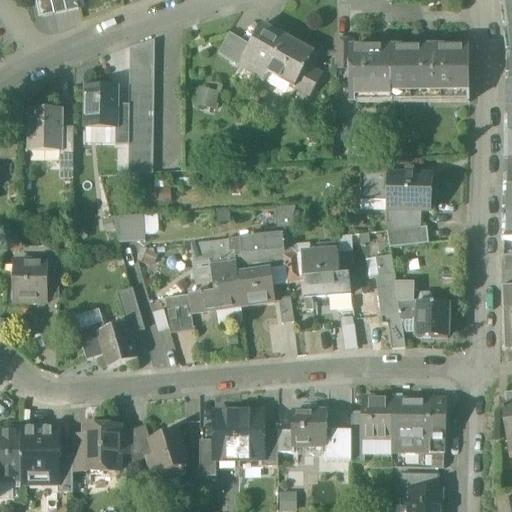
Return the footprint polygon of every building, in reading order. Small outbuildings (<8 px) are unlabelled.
[(55,16),(51,0),(34,0),(39,19),(55,16)] [(76,0),(51,0),(55,16),(78,11),(76,0)] [(511,0),(500,0),(501,9),(511,7),(511,0)] [(511,7),(501,9),(504,34),(511,33),(511,7)] [(287,41),(260,27),(249,48),(240,63),(241,63),(267,77),(269,74),(287,41)] [(249,48),(228,36),(217,56),(239,68),(241,63),(240,63),(249,48)] [(130,50),(130,68),(154,68),(155,41),(130,50)] [(312,55),(287,41),(269,74),(294,88),(312,55)] [(391,50),(351,50),(351,98),(391,97),(391,50)] [(468,50),(391,50),(391,97),(469,98),(468,50)] [(324,68),(336,69),(337,55),(325,54),(324,68)] [(154,68),(130,68),(130,79),(154,80),(154,68)] [(154,80),(130,79),(129,108),(129,148),(129,175),(154,175),(154,80)] [(117,89),(84,89),(84,132),(85,132),(85,130),(115,130),(115,132),(117,132),(117,108),(117,89)] [(216,107),(218,90),(199,89),(198,106),(216,107)] [(129,108),(117,108),(117,132),(115,132),(115,148),(129,148),(129,108)] [(62,111),(30,111),(30,154),(31,154),(31,153),(60,153),(60,155),(62,155),(62,130),(62,111)] [(73,130),(62,130),(62,155),(60,155),(60,167),(73,167),(73,130)] [(18,149),(0,148),(0,162),(18,162),(18,149)] [(432,179),(388,177),(387,211),(431,213),(432,179)] [(296,210),(276,211),(277,231),(278,231),(279,237),(284,237),(285,253),(294,219),(296,210)] [(511,215),(504,215),(503,242),(511,241),(511,215)] [(142,218),(113,219),(121,246),(144,244),(142,218)] [(294,219),(285,253),(287,267),(290,282),(304,280),(302,257),(297,257),(296,238),(296,219),(294,219)] [(427,229),(394,233),(396,249),(429,245),(427,229)] [(254,240),(228,242),(231,259),(235,259),(272,255),(285,253),(284,237),(279,237),(278,231),(277,231),(265,232),(266,235),(262,235),(262,232),(253,233),(254,240)] [(394,233),(387,234),(388,242),(390,250),(396,249),(394,233)] [(387,234),(342,239),(343,245),(338,246),(338,253),(338,254),(339,276),(348,276),(349,276),(347,255),(350,245),(353,247),(388,242),(387,234)] [(228,242),(209,244),(211,259),(212,270),(236,267),(235,259),(231,259),(228,242)] [(209,244),(193,246),(195,261),(211,259),(209,244)] [(285,253),(272,255),(274,269),(287,267),(285,253)] [(338,254),(302,257),(304,280),(339,276),(338,254)] [(390,258),(376,260),(379,279),(373,279),(381,327),(386,327),(391,351),(405,351),(400,322),(395,294),(395,293),(390,258)] [(48,264),(32,264),(31,266),(18,266),(17,282),(14,282),(14,303),(48,304),(48,301),(48,277),(48,264)] [(236,267),(212,270),(215,294),(216,294),(216,296),(232,294),(231,287),(239,286),(238,277),(236,267)] [(271,273),(238,277),(239,286),(242,309),(275,304),(271,273)] [(339,276),(304,280),(306,300),(312,300),(335,298),(351,297),(348,279),(348,276),(339,276)] [(60,277),(48,277),(48,301),(60,301),(60,277)] [(359,278),(348,279),(351,297),(362,296),(359,278)] [(215,294),(190,298),(192,310),(193,316),(242,309),(239,286),(231,287),(232,294),(216,296),(216,294),(215,294)] [(413,286),(396,286),(397,293),(395,293),(395,294),(400,322),(410,323),(413,319),(413,312),(417,312),(416,340),(448,340),(449,307),(433,306),(433,303),(429,296),(422,296),(417,303),(412,303),(413,286)] [(133,289),(117,294),(126,326),(127,326),(130,335),(146,330),(133,289)] [(351,297),(335,298),(336,314),(352,313),(351,297)] [(291,300),(279,302),(283,326),(295,324),(291,300)] [(312,300),(306,300),(307,314),(314,313),(312,300)] [(195,332),(192,310),(168,313),(171,335),(195,332)] [(104,325),(78,333),(88,362),(105,357),(98,335),(106,333),(104,325)] [(106,333),(98,335),(105,357),(109,371),(138,362),(130,335),(127,326),(126,326),(106,333)] [(511,395),(499,398),(509,453),(511,452),(511,395)] [(393,401),(364,401),(364,414),(364,441),(365,441),(393,442),(393,401)] [(432,401),(393,401),(393,442),(393,454),(430,454),(430,442),(432,442),(432,422),(432,401)] [(329,413),(293,413),(293,434),(293,447),(294,447),(328,447),(329,447),(329,433),(329,413)] [(364,414),(352,414),(352,463),(365,463),(365,441),(364,441),(364,414)] [(239,415),(215,415),(215,443),(215,463),(217,463),(239,463),(239,415)] [(263,415),(239,415),(239,463),(262,463),(263,463),(263,434),(263,415)] [(446,423),(432,422),(432,442),(430,442),(430,454),(445,454),(446,423)] [(120,429),(85,429),(85,438),(85,473),(120,473),(120,429)] [(147,429),(132,433),(132,436),(132,459),(132,465),(148,460),(148,459),(155,456),(150,442),(152,442),(147,429)] [(15,431),(10,434),(0,433),(0,483),(21,483),(21,430),(15,430),(15,431)] [(59,430),(21,430),(21,483),(58,483),(59,483),(59,460),(59,430)] [(152,442),(150,442),(155,456),(148,459),(148,460),(155,479),(180,471),(190,468),(179,433),(152,442)] [(352,433),(329,433),(329,447),(328,447),(328,463),(351,463),(352,433)] [(278,455),(278,434),(263,434),(263,463),(262,463),(262,470),(278,470),(278,455)] [(293,434),(278,434),(278,455),(294,455),(294,447),(293,447),(293,434)] [(85,438),(73,438),(73,460),(73,473),(85,473),(85,438)] [(215,443),(200,443),(200,479),(217,479),(217,463),(215,463),(215,443)] [(73,460),(59,460),(59,483),(58,483),(58,496),(73,496),(73,473),(73,460)] [(180,471),(155,479),(159,494),(185,486),(180,471)] [(431,476),(401,475),(401,493),(410,493),(410,492),(431,492),(431,476)] [(439,476),(431,476),(431,492),(439,493),(439,476)] [(431,492),(410,492),(410,493),(410,506),(409,511),(443,511),(444,493),(439,493),(431,492)] [(401,493),(398,493),(398,506),(410,506),(410,493),(401,493)]
